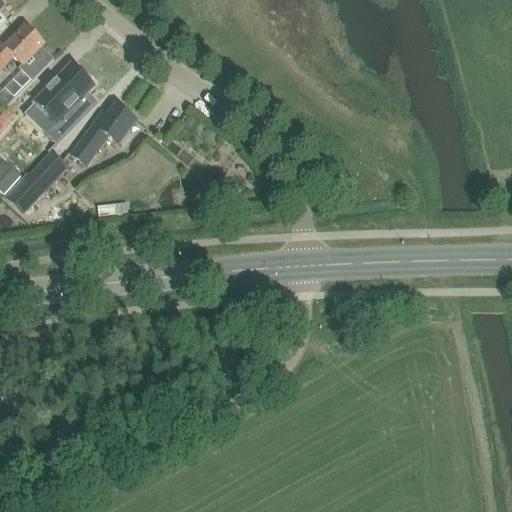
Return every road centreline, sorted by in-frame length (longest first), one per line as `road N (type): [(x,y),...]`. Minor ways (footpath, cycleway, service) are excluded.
road 1 (unclassified): [(25,511),(251,397),(300,341),(302,270)]
road 2 (unclassified): [(302,270),(293,184),(275,148),(166,75),(81,0)]
road 3 (tertiary): [(302,270),(0,296)]
road 4 (tertiary): [(511,263),(302,270)]
